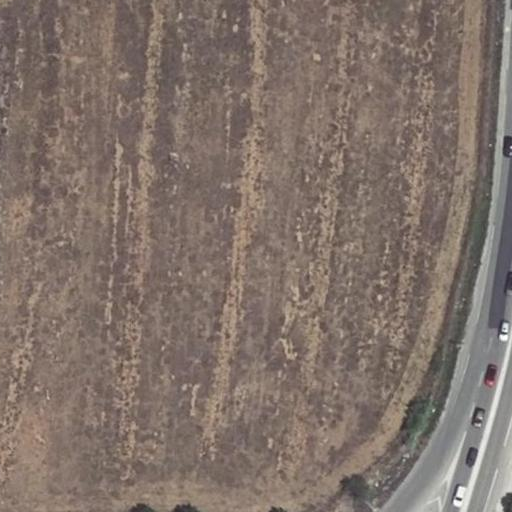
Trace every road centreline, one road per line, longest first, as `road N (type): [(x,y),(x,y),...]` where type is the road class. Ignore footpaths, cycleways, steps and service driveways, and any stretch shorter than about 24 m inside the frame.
road 1 (motorway): [(501,296),(448,436),(404,511)]
road 2 (primary): [(501,296),(440,511)]
road 3 (primary): [(478,511),(511,383)]
